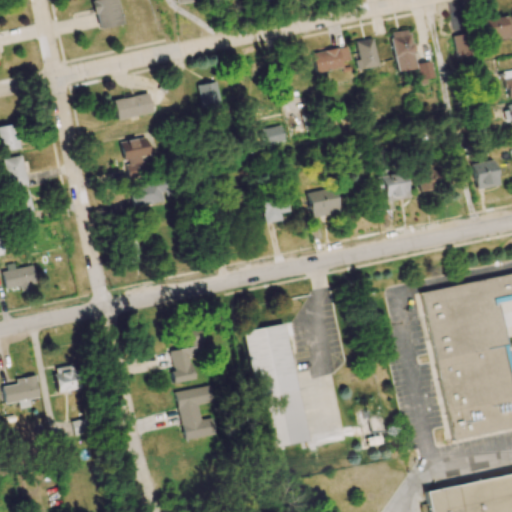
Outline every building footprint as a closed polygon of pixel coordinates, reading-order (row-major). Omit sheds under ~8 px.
[(91,0),(95,29),(121,26),(118,0),(91,0)] [(482,19),(484,39),(511,36),(508,16),(482,19)] [(395,72),(414,69),(406,29),(387,32),(395,72)] [(463,58),(462,35),(452,35),(453,59),(463,58)] [(354,70),(375,65),(369,38),(352,42),(357,60),(352,61),(354,70)] [(340,67),(338,62),(347,60),(344,46),(309,53),(313,72),(340,67)] [(416,80),(431,79),(429,61),(414,63),(416,80)] [(511,69),(501,71),(505,98),(511,96),(511,69)] [(218,108),(216,82),(197,84),(198,109),(218,108)] [(114,120),(150,113),(146,93),(110,100),(114,120)] [(0,125),(0,152),(17,148),(11,123),(0,125)] [(260,129),(264,145),(284,140),(280,125),(260,129)] [(142,157),(150,155),(147,137),(118,142),(122,167),(143,163),(142,157)] [(0,158),(0,162),(6,188),(25,183),(18,155),(0,158)] [(473,188),(495,186),(492,161),(470,163),(473,188)] [(415,172),(418,191),(439,188),(436,170),(415,172)] [(407,197),(402,171),(379,176),(385,202),(407,197)] [(131,206),(163,203),(160,182),(129,186),(131,206)] [(333,188),(305,193),(310,218),(338,213),(333,188)] [(31,219),(28,190),(9,193),(13,221),(31,219)] [(280,213),(289,211),(285,195),(259,200),(265,224),(282,220),(280,213)] [(248,222),(245,207),(225,210),(228,226),(248,222)] [(137,263),(136,239),(123,240),(124,264),(137,263)] [(5,288),(19,286),(19,289),(35,286),(31,265),(14,268),(13,263),(1,265),(5,288)] [(511,271),(420,288),(447,440),(511,428),(511,384),(497,303),(511,299),(511,271)] [(304,441),(282,323),(243,331),(265,448),(304,441)] [(192,379),(187,356),(204,353),(199,330),(179,334),(182,347),(168,350),(172,371),(168,372),(171,383),(192,379)] [(55,396),(77,392),(73,365),(51,368),(55,396)] [(36,398),(33,376),(13,378),(14,384),(0,386),(0,390),(2,403),(36,398)] [(173,391),(181,440),(214,434),(211,417),(198,419),(196,404),(211,401),(208,385),(173,391)] [(69,421),(72,435),(85,432),(83,418),(69,421)] [(511,511),(511,472),(423,488),(427,511),(477,511),(505,507),(509,511),(511,511)]
